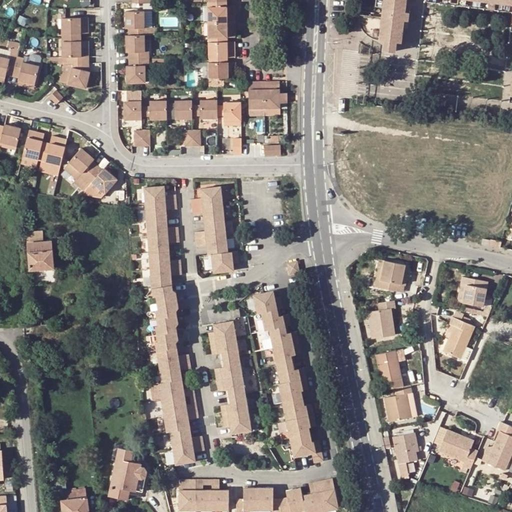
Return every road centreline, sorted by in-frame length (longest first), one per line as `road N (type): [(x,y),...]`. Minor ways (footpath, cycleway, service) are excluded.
road 1 (residential): [(184,182),(222,469),(293,476),(334,468),(303,327),(273,263)]
road 2 (tertiary): [(319,240),(375,511)]
road 3 (residential): [(315,164),(140,169),(116,152),(107,126)]
road 4 (unclassified): [(434,248),(421,309),(429,381),(483,412)]
road 5 (residential): [(34,511),(21,376),(0,343)]
road 6 (tertiary): [(316,0),(315,164)]
road 7 (residential): [(107,126),(107,0)]
